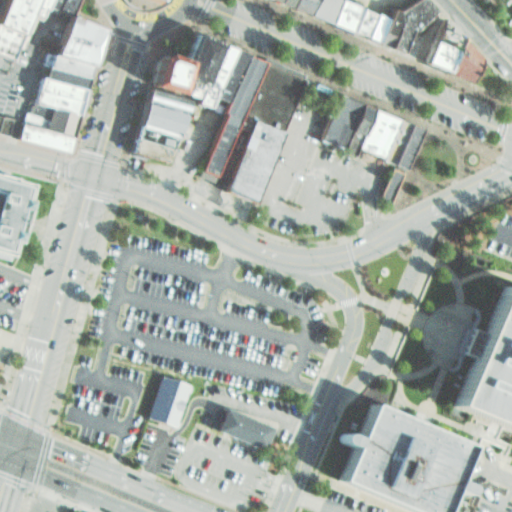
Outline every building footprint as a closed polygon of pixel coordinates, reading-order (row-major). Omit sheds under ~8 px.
[(37,0),(4,0),(0,10),(0,54),(12,60),(32,13),(37,0)] [(37,0),(50,0),(47,9),(43,8),(40,17),(32,13),(37,0)] [(50,0),(47,9),(67,17),(74,0),(50,0)] [(276,0),(302,0),(298,9),(276,0)] [(321,19),(329,0),(302,0),(298,9),(321,19)] [(343,0),(352,4),(342,28),(321,19),(329,0),(343,0)] [(378,2),(382,0),(416,0),(422,8),(401,23),(390,47),(363,37),(378,2)] [(373,13),(363,37),(342,28),(352,4),(373,13)] [(90,65),(101,28),(67,17),(54,52),(53,56),(90,65)] [(390,47),(428,62),(443,29),(421,20),(414,33),(401,23),(390,47)] [(173,54),(185,29),(221,45),(197,103),(194,108),(185,104),(159,96),(173,54)] [(472,82),(485,47),(437,29),(424,64),(472,82)] [(233,50),(214,96),(209,108),(197,103),(221,45),(233,50)] [(173,54),(169,52),(154,47),(145,52),(135,90),(143,92),(159,96),(168,70),(173,54)] [(246,56),(223,110),(227,112),(202,171),(188,165),(212,109),(209,108),(233,50),(246,56)] [(87,79),(48,67),(53,56),(90,65),(87,79)] [(262,62),(236,127),(212,182),(200,177),(202,171),(227,112),(228,112),(223,110),(246,56),(262,62)] [(262,62),(212,182),(244,196),(295,77),(262,62)] [(84,89),(87,79),(48,67),(44,78),(84,89)] [(81,102),(37,90),(41,77),(44,78),(84,89),(81,102)] [(78,115),(81,102),(37,90),(33,103),(78,115)] [(183,119),(140,107),(143,92),(159,96),(185,104),(183,119)] [(338,93),(422,128),(404,172),(382,163),(385,156),(361,146),(355,159),(317,143),(338,93)] [(75,126),(78,115),(33,103),(32,106),(30,106),(28,114),(75,126)] [(176,140),(135,127),(140,107),(183,119),(176,140)] [(73,136),(75,126),(28,114),(25,113),(22,122),(36,126),(51,130),(73,136)] [(11,119),(0,116),(0,134),(8,136),(11,119)] [(69,152),(18,138),(22,122),(36,126),(51,130),(73,136),(69,152)] [(129,146),(135,127),(176,140),(171,159),(129,146)] [(380,199),(391,203),(402,171),(391,167),(380,199)] [(0,175),(29,184),(25,199),(29,200),(17,243),(13,242),(9,256),(0,253),(0,175)] [(503,287),(511,290),(511,433),(452,408),(503,287)] [(156,377),(145,417),(176,426),(187,386),(156,377)] [(371,405),(469,447),(442,511),(412,511),(339,481),(371,405)] [(226,408),(272,426),(263,450),(216,432),(226,408)]
